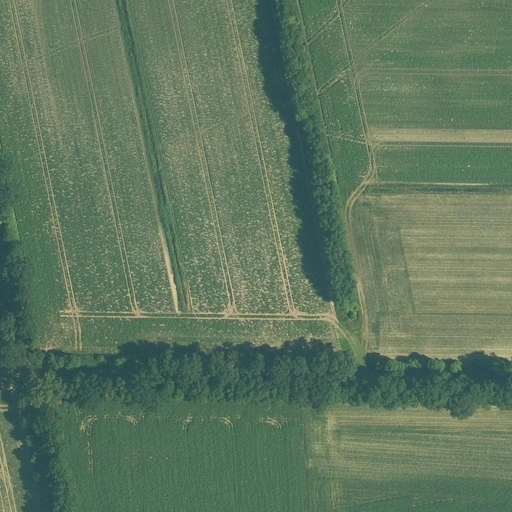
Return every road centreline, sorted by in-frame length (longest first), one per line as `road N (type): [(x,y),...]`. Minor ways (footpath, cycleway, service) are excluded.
road 1 (unclassified): [(511,376),(28,371)]
road 2 (unclassified): [(56,511),(28,371)]
road 3 (unclassified): [(28,371),(0,239)]
